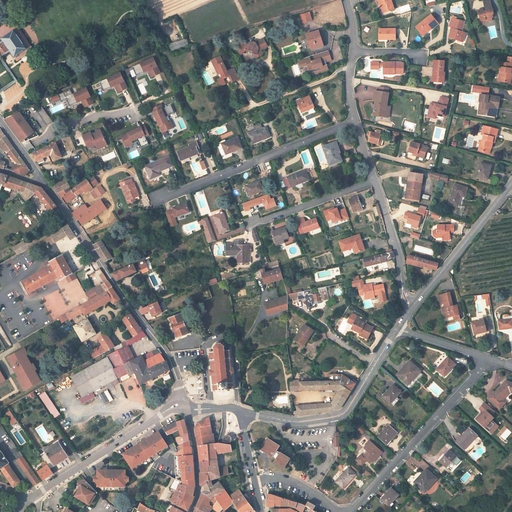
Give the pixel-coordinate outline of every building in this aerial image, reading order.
[(384,13),(394,10),(390,0),(377,0),(380,5),(381,5),(384,13)] [(478,11),(480,21),(491,18),(493,18),(492,13),(493,13),(491,4),(484,6),(485,9),(478,11)] [(310,12),(301,15),(303,22),(312,19),(310,12)] [(438,24),(431,15),(416,27),(421,35),(428,29),(428,28),(429,27),(431,29),(438,24)] [(464,22),(452,18),(451,21),(454,22),(452,27),(449,37),(461,42),(464,33),(461,32),(464,22)] [(0,58),(1,57),(10,51),(14,58),(17,62),(29,53),(28,52),(12,28),(7,22),(0,27),(0,58)] [(16,25),(12,28),(28,52),(33,49),(16,25)] [(379,29),(379,38),(388,38),(388,40),(396,40),(396,29),(379,29)] [(318,31),(307,35),(311,50),(315,48),(315,46),(322,44),(318,31)] [(268,47),(263,39),(256,43),(252,42),(247,44),(242,47),(240,43),(236,46),(240,55),(243,53),(244,52),(246,51),(247,52),(250,51),(253,52),(253,53),(257,54),(258,57),(263,55),(260,51),(268,47)] [(187,40),(169,46),(172,51),(189,46),(187,40)] [(315,69),(316,73),(329,69),(327,62),(332,61),(329,50),(298,60),(300,68),(308,66),(309,71),(315,69)] [(239,79),(234,68),(227,71),(220,57),(211,61),(215,67),(217,66),(221,74),(222,78),(217,80),(220,87),(226,84),(224,79),(229,77),(232,83),(239,79)] [(125,71),(127,75),(130,74),(129,71),(133,70),(135,74),(136,76),(148,71),(150,70),(151,72),(149,73),(151,77),(160,74),(153,58),(125,71)] [(511,69),(511,58),(508,58),(507,63),(501,63),(500,72),(502,73),(501,82),(511,83),(511,74),(511,69)] [(16,79),(2,59),(0,60),(14,81),(16,79)] [(433,73),(434,73),(434,80),(438,81),(438,82),(442,83),(444,83),(445,73),(443,73),(444,62),(434,61),(433,73)] [(403,74),(403,63),(395,63),(384,63),(384,64),(384,67),(384,74),(395,74),(403,74)] [(92,86),(94,90),(97,89),(96,87),(100,85),(102,89),(114,83),(116,82),(117,84),(115,85),(117,90),(126,86),(120,73),(92,86)] [(14,81),(0,90),(0,92),(17,81),(16,79),(14,81)] [(472,91),(489,94),(490,87),(473,84),(472,91)] [(58,95),(61,100),(66,98),(69,106),(82,101),(84,100),(85,102),(83,103),(85,108),(94,104),(86,88),(69,96),(67,91),(58,95)] [(373,101),(375,101),(373,116),(385,118),(386,106),(389,93),(388,93),(379,92),(374,91),(373,101)] [(480,102),(483,103),(481,115),(492,116),(493,108),(497,108),(498,108),(500,98),(480,95),(479,102),(480,102)] [(315,108),(310,96),(296,101),(301,113),(315,108)] [(437,115),(445,117),(450,98),(440,96),(439,103),(430,102),(427,116),(436,118),(437,115)] [(161,105),(151,109),(165,138),(170,135),(168,130),(173,128),(168,116),(174,113),(170,105),(163,108),(161,105)] [(36,111),(47,125),(52,121),(41,107),(36,111)] [(19,113),(4,119),(20,140),(22,137),(25,141),(37,136),(38,135),(35,131),(33,132),(25,120),(27,119),(25,116),(23,117),(19,113)] [(266,128),(263,129),(256,132),(254,127),(253,124),(246,127),(247,129),(252,144),(270,137),(266,128)] [(145,125),(116,138),(118,144),(123,142),(126,147),(133,144),(132,141),(136,139),(138,142),(140,148),(149,144),(145,137),(149,135),(145,125)] [(496,138),(498,130),(484,126),(483,131),(487,132),(486,136),(484,135),(482,141),(481,141),(479,151),(489,154),(491,148),(491,149),(493,142),(492,142),(493,138),(496,138)] [(15,165),(17,166),(12,171),(24,176),(30,171),(14,148),(5,136),(1,129),(0,129),(0,146),(4,152),(6,150),(16,162),(15,163),(16,164),(15,165)] [(106,142),(100,129),(95,131),(96,133),(91,135),(90,132),(82,135),(88,148),(95,145),(97,149),(102,147),(101,144),(106,142)] [(370,136),(369,142),(378,144),(380,135),(379,135),(380,131),(377,130),(376,134),(368,132),(367,135),(370,136)] [(237,138),(227,142),(222,144),(224,149),(226,155),(242,148),(237,138)] [(177,152),(181,160),(198,153),(197,150),(199,150),(196,142),(189,145),(190,147),(177,152)] [(336,142),(323,147),(330,165),(342,161),(340,155),(338,156),(337,154),(340,153),(336,142)] [(427,147),(411,142),(409,152),(413,153),(417,154),(417,156),(424,158),(427,147)] [(56,143),(30,155),(35,162),(50,155),(53,161),(62,158),(56,143)] [(16,162),(6,150),(4,152),(14,166),(15,165),(16,164),(15,163),(16,162)] [(173,166),(169,156),(145,167),(150,179),(160,175),(158,172),(173,166)] [(477,177),(488,180),(491,166),(481,163),(477,177)] [(308,169),(305,170),(283,179),(287,189),(296,185),(308,180),(309,180),(306,173),(309,172),(308,169)] [(423,175),(409,173),(407,191),(408,192),(408,196),(419,198),(423,175)] [(447,182),(449,176),(441,174),(440,180),(447,182)] [(29,184),(7,176),(4,186),(5,187),(11,189),(21,192),(24,193),(29,184)] [(94,177),(87,180),(92,188),(98,183),(94,177)] [(131,179),(120,184),(122,188),(124,188),(129,200),(134,198),(139,196),(134,183),(133,184),(131,179)] [(66,180),(53,187),(57,193),(69,188),(70,187),(66,180)] [(87,180),(71,191),(69,188),(57,193),(61,198),(63,197),(67,202),(84,191),(85,192),(92,188),(87,180)] [(310,184),(308,180),(296,185),(297,189),(310,184)] [(245,186),(249,196),(263,191),(260,181),(245,186)] [(42,188),(29,184),(24,193),(21,192),(20,194),(27,202),(36,193),(54,216),(60,212),(57,207),(42,188)] [(464,197),(467,188),(455,184),(449,204),(458,206),(461,196),(464,197)] [(91,194),(95,199),(105,192),(100,186),(91,192),(93,193),(91,194)] [(265,210),(277,206),(274,197),(271,198),(270,194),(242,202),(245,212),(251,210),(250,207),(263,203),(265,210)] [(349,200),(353,212),(362,209),(360,204),(357,197),(349,200)] [(89,209),(85,204),(72,214),(77,221),(79,219),(83,225),(109,206),(107,203),(104,205),(100,199),(99,200),(100,202),(94,205),(96,207),(90,211),(89,209)] [(173,210),(165,213),(169,222),(175,220),(174,217),(175,217),(176,217),(189,212),(186,203),(172,208),(173,210)] [(324,210),(327,221),(332,219),(333,223),(349,218),(346,207),(338,210),(338,206),(324,210)] [(426,211),(426,210),(419,208),(417,214),(424,216),(426,211)] [(223,213),(214,216),(220,234),(230,230),(223,213)] [(208,243),(215,240),(207,218),(200,221),(202,225),(208,243)] [(304,233),(319,228),(316,219),(305,222),(304,218),(300,220),(300,222),(297,223),(300,233),(304,232),(304,233)] [(76,237),(68,225),(51,236),(45,240),(47,242),(49,241),(51,244),(55,242),(55,243),(67,236),(70,240),(76,237)] [(438,237),(438,236),(442,236),(442,237),(442,240),(450,240),(450,232),(454,232),(454,225),(437,226),(437,231),(433,231),(433,235),(435,237),(438,237)] [(285,228),(272,233),(276,245),(284,242),(283,239),(289,237),(285,228)] [(33,236),(13,248),(17,254),(47,237),(44,231),(34,237),(33,236)] [(365,250),(359,235),(339,242),(343,252),(353,248),(355,247),(357,253),(365,250)] [(101,241),(94,245),(97,250),(96,250),(99,254),(101,257),(104,262),(112,258),(112,257),(104,246),(101,241)] [(237,255),(237,263),(249,263),(249,255),(247,255),(247,254),(250,254),(250,250),(251,250),(251,246),(243,246),(243,241),(234,241),(234,244),(226,244),(226,252),(231,252),(231,255),(237,255)] [(390,258),(394,257),(393,252),(363,259),(365,266),(390,260),(390,258)] [(60,281),(73,274),(66,262),(62,255),(49,262),(52,266),(21,283),(27,294),(58,277),(60,281)] [(409,255),(406,263),(422,266),(436,270),(438,264),(420,259),(420,257),(418,256),(417,258),(409,255)] [(117,280),(137,272),(135,269),(138,268),(140,270),(148,267),(144,259),(139,261),(133,264),(112,274),(117,280)] [(264,283),(283,277),(280,269),(266,273),(265,268),(261,270),(264,283)] [(66,278),(69,283),(77,278),(74,273),(73,274),(66,278)] [(364,294),(365,299),(371,298),(371,296),(374,295),(379,294),(381,302),(387,301),(385,293),(383,285),(372,287),(372,284),(364,286),(363,279),(358,280),(352,282),(353,287),(358,286),(358,287),(360,295),(364,294)] [(89,301),(112,288),(108,281),(105,283),(102,285),(94,289),(85,294),(89,301)] [(119,299),(112,288),(89,301),(80,307),(83,312),(85,315),(111,300),(113,303),(119,299)] [(321,301),(329,299),(327,289),(318,290),(319,294),(313,295),(312,290),(304,291),(305,298),(308,310),(316,308),(315,305),(321,303),(321,301)] [(453,306),(449,293),(439,295),(442,304),(445,304),(445,307),(444,307),(446,318),(454,316),(459,315),(457,305),(453,306)] [(265,303),(268,315),(288,309),(288,299),(288,296),(265,303)] [(162,313),(158,302),(138,311),(141,315),(150,311),(153,317),(162,313)] [(83,312),(80,307),(79,306),(66,314),(69,319),(70,320),(83,312)] [(174,331),(177,339),(189,334),(186,326),(184,321),(181,313),(169,318),(172,325),(171,326),(174,331)] [(359,317),(352,313),(348,320),(354,323),(353,325),(352,327),(361,332),(360,333),(359,335),(368,339),(373,328),(357,320),(359,317)] [(69,319),(66,314),(57,319),(60,324),(69,319)] [(130,314),(122,318),(134,337),(142,332),(130,314)] [(83,342),(96,334),(88,319),(74,327),(83,342)] [(511,326),(511,319),(504,320),(499,321),(500,329),(508,329),(508,327),(511,326)] [(489,331),(486,320),(472,323),(474,331),(476,330),(477,334),(489,331)] [(307,340),(314,331),(304,324),(294,340),(302,345),(306,339),(307,340)] [(142,332),(134,337),(121,344),(123,348),(127,346),(133,344),(148,335),(145,330),(142,332)] [(107,352),(114,347),(105,333),(98,338),(107,352)] [(222,391),(225,390),(225,391),(227,391),(228,391),(228,390),(232,390),(233,390),(233,389),(234,389),(234,388),(233,383),(234,383),(233,382),(234,382),(234,381),(233,381),(232,378),(233,378),(233,377),(232,377),(232,373),(233,373),(234,372),(233,368),(232,368),(231,368),(231,364),(232,364),(232,363),(231,363),(231,360),(231,358),(230,350),(225,350),(224,347),(225,346),(225,345),(224,346),(221,343),(221,342),(220,343),(217,344),(216,343),(215,343),(216,344),(214,347),(213,346),(212,347),(213,348),(214,351),(213,351),(213,352),(209,352),(210,361),(209,361),(209,362),(210,362),(210,365),(209,365),(210,366),(211,370),(210,370),(209,371),(209,375),(210,376),(211,375),(212,379),(211,379),(211,380),(212,380),(212,383),(211,383),(211,385),(212,385),(213,385),(213,390),(213,392),(213,391),(214,392),(215,392),(214,392),(219,391),(219,392),(220,392),(220,391),(222,391)] [(134,360),(127,346),(123,348),(107,355),(108,357),(71,377),(82,397),(80,399),(83,404),(95,397),(92,392),(106,384),(109,388),(119,383),(117,379),(128,373),(134,371),(135,373),(140,384),(170,370),(167,361),(166,362),(161,354),(162,354),(158,349),(153,351),(155,356),(149,359),(147,354),(144,356),(134,360)] [(16,353),(8,358),(19,377),(22,383),(23,383),(26,389),(40,381),(34,370),(31,365),(26,355),(23,350),(23,349),(16,353)] [(447,372),(448,372),(455,365),(448,358),(437,370),(444,375),(447,372)] [(397,375),(408,385),(414,378),(414,377),(416,375),(420,371),(410,361),(406,365),(406,366),(404,369),(403,368),(397,375)] [(351,391),(356,384),(356,382),(353,380),(352,381),(342,375),(334,374),(333,381),(333,382),(341,381),(341,385),(351,391)] [(331,407),(331,411),(339,409),(340,408),(351,391),(341,385),(341,381),(333,382),(333,381),(290,382),(291,390),(330,389),(339,391),(332,403),(331,407)] [(494,392),(488,398),(499,409),(503,405),(502,404),(504,402),(502,400),(510,392),(511,392),(511,383),(506,381),(504,387),(501,386),(495,393),(494,392)] [(383,396),(390,403),(401,392),(393,385),(383,396)] [(104,404),(113,399),(108,390),(99,395),(104,404)] [(483,411),(475,419),(489,431),(496,424),(492,420),(494,417),(492,416),(495,412),(484,402),(479,408),(483,411)] [(331,407),(332,404),(296,406),(298,411),(299,416),(303,415),(321,412),(331,411),(331,407)] [(211,435),(209,418),(198,422),(195,428),(198,446),(208,445),(214,444),(214,443),(213,434),(211,435)] [(188,433),(184,419),(177,422),(180,430),(179,430),(181,436),(188,433)] [(177,422),(163,429),(167,436),(179,430),(180,430),(177,422)] [(496,424),(489,431),(492,434),(499,426),(496,424)] [(358,425),(356,427),(362,433),(365,430),(358,425)] [(389,425),(378,437),(387,445),(397,433),(389,425)] [(469,428),(456,442),(464,450),(472,441),(477,445),(482,440),(469,428)] [(137,472),(163,455),(162,454),(170,449),(159,433),(155,436),(154,435),(128,451),(128,453),(124,455),(132,468),(134,467),(137,472)] [(179,444),(180,444),(189,441),(189,440),(188,433),(181,436),(177,437),(179,444)] [(276,458),(273,463),(283,469),(290,458),(280,452),(277,451),(280,446),(268,438),(262,446),(260,450),(264,452),(263,454),(265,455),(265,453),(272,458),(273,457),(276,458)] [(12,449),(16,447),(12,440),(8,443),(12,449)] [(44,450),(45,452),(59,443),(58,441),(49,447),(48,447),(44,450)] [(190,448),(189,441),(180,444),(182,449),(176,454),(176,456),(191,455),(191,451),(190,451),(190,448)] [(356,461),(362,466),(367,460),(370,463),(372,461),(378,454),(380,455),(382,452),(370,441),(367,445),(364,448),(368,451),(363,457),(361,455),(356,461)] [(45,452),(40,455),(45,462),(50,469),(68,457),(59,443),(45,452)] [(224,443),(219,443),(214,443),(214,444),(216,454),(225,452),(224,443)] [(232,451),(231,445),(224,443),(225,452),(232,451)] [(216,454),(214,444),(208,445),(209,461),(200,462),(201,472),(200,472),(200,485),(204,487),(211,482),(210,480),(220,477),(217,460),(216,454)] [(208,445),(198,446),(200,462),(209,461),(208,445)] [(0,469),(13,488),(21,482),(8,464),(9,463),(0,449),(0,469)] [(444,457),(440,461),(446,468),(457,456),(450,450),(443,457),(444,457)] [(176,456),(174,456),(175,470),(177,470),(177,473),(175,473),(176,480),(180,482),(179,484),(194,487),(193,466),(192,460),(193,460),(192,456),(191,455),(176,456)] [(34,486),(40,482),(23,456),(17,460),(25,473),(34,486)] [(43,480),(53,473),(50,469),(45,462),(42,464),(44,468),(38,472),(43,480)] [(336,482),(343,489),(356,475),(359,472),(352,465),(349,468),(336,482)] [(433,483),(437,479),(426,469),(414,482),(424,491),(431,482),(433,483)] [(98,484),(99,485),(99,492),(104,492),(125,492),(125,487),(125,484),(130,479),(125,475),(125,471),(98,470),(98,475),(94,479),(98,484)] [(85,479),(78,484),(80,488),(75,496),(87,504),(89,501),(92,503),(96,495),(94,494),(96,491),(85,479)] [(175,479),(170,488),(176,491),(171,501),(180,507),(184,500),(182,499),(185,493),(178,491),(179,484),(180,482),(176,480),(175,479)] [(206,490),(202,492),(211,499),(214,496),(223,509),(224,509),(226,511),(233,504),(233,503),(243,496),(239,490),(229,497),(224,489),(219,482),(212,486),(211,482),(204,487),(206,490)] [(431,482),(424,491),(425,492),(433,483),(431,482)] [(193,496),(195,487),(194,487),(179,484),(178,491),(185,493),(193,496)] [(386,495),(382,500),(388,506),(389,506),(392,502),(398,495),(391,488),(385,495),(386,495)] [(217,511),(220,511),(223,509),(214,496),(211,499),(202,492),(197,507),(204,511),(209,511),(212,508),(217,511)] [(193,496),(185,493),(182,499),(184,500),(180,507),(186,510),(188,511),(191,504),(192,504),(194,498),(195,496),(193,496)] [(239,511),(255,511),(254,509),(252,507),(254,506),(251,502),(246,494),(243,496),(233,503),(233,504),(239,511)] [(281,506),(282,497),(272,494),(268,494),(267,507),(274,506),(277,506),(281,506)] [(297,502),(282,497),(281,506),(287,506),(291,507),(295,508),(297,502)] [(142,504),(141,502),(138,509),(138,510),(141,511),(154,511),(155,510),(152,509),(149,508),(145,506),(142,504)] [(301,503),(297,502),(295,508),(301,511),(308,511),(310,508),(305,506),(305,505),(301,503)] [(316,506),(308,502),(305,505),(305,506),(310,508),(308,511),(316,511),(317,511),(316,510),(315,511),(313,510),(316,506)]
